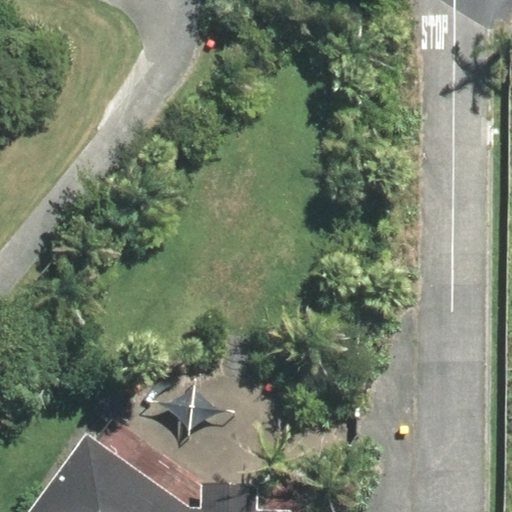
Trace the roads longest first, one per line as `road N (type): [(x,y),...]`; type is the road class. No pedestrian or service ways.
road 1 (residential): [(423,511),(448,0)]
road 2 (unknown): [(159,0),(28,251),(0,286)]
